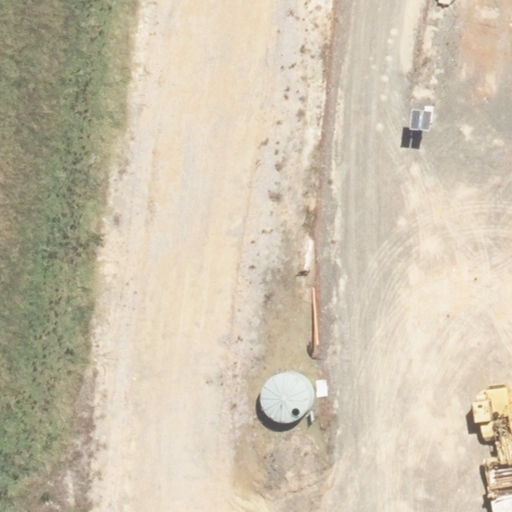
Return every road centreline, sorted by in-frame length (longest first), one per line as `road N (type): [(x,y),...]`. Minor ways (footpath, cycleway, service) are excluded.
road 1 (tertiary): [(357,0),(303,511)]
road 2 (tertiary): [(179,511),(220,0)]
